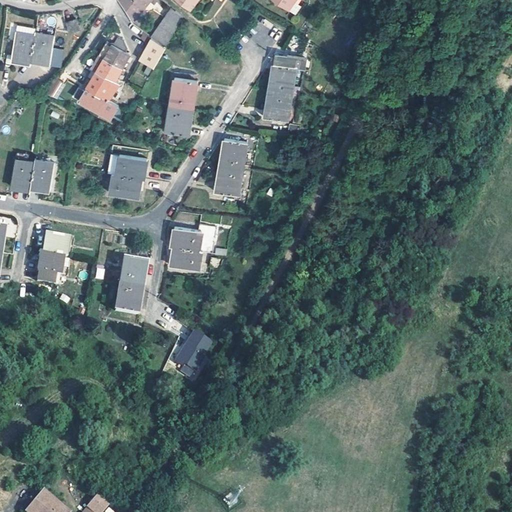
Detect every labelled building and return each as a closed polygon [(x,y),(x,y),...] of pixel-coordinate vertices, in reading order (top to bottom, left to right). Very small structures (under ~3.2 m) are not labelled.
[(157,0),(119,0),(126,10),(129,13),(132,16),(136,15),(149,1),(154,5),(157,0)] [(276,0),(289,9),(295,0),(276,0)] [(151,37),(152,38),(165,48),(183,17),(172,9),(160,25),(151,37)] [(78,29),(76,19),(67,20),(68,31),(78,29)] [(30,60),(34,32),(35,26),(8,22),(6,38),(13,39),(10,59),(30,62),(30,60)] [(53,34),(34,32),(30,60),(50,62),(52,47),(53,34)] [(153,68),(165,48),(152,38),(139,59),(153,68)] [(123,40),(118,39),(115,45),(106,40),(100,50),(104,52),(103,56),(99,54),(95,60),(99,62),(90,78),(83,90),(78,88),(74,95),(79,98),(112,114),(118,104),(108,98),(117,85),(121,80),(116,77),(129,54),(123,40)] [(63,49),(52,47),(50,62),(61,64),(63,49)] [(273,65),(269,90),(291,94),(295,69),(304,70),(306,59),(277,54),(274,65),(273,65)] [(99,62),(95,60),(86,75),(90,78),(99,62)] [(67,82),(58,77),(47,88),(59,96),(67,82)] [(174,78),(170,104),(192,107),(197,81),(174,78)] [(289,108),(291,94),(269,90),(264,117),(286,120),(289,108)] [(191,114),(192,107),(170,104),(165,131),(188,135),(191,114)] [(297,127),(288,126),(287,136),(295,137),(297,127)] [(219,165),(241,169),(246,142),(223,138),(220,161),(219,165)] [(15,150),(14,158),(25,160),(26,152),(15,150)] [(115,174),(140,178),(142,178),(145,158),(118,153),(115,174)] [(29,186),(33,161),(25,160),(14,158),(9,186),(29,189),(29,186)] [(34,158),(33,161),(29,186),(49,190),(53,162),(34,158)] [(241,169),(219,165),(215,192),(237,196),(239,186),(241,169)] [(140,178),(115,174),(112,173),(109,192),(137,197),(140,178)] [(172,247),(200,252),(211,254),(216,228),(198,225),(197,231),(173,227),(170,247),(172,247)] [(44,233),(41,253),(61,256),(63,256),(67,236),(44,233)] [(197,271),(200,252),(172,247),(169,266),(197,271)] [(58,275),(61,256),(41,253),(38,252),(35,272),(36,272),(57,275),(58,275)] [(209,265),(217,268),(220,260),(212,257),(209,265)] [(117,286),(140,289),(144,262),(122,259),(117,286)] [(97,267),(95,278),(103,279),(105,268),(97,267)] [(57,275),(36,272),(35,282),(56,285),(57,275)] [(140,289),(117,286),(113,312),(135,317),(138,298),(140,289)] [(207,345),(190,334),(183,346),(185,347),(179,355),(177,354),(170,365),(178,370),(181,366),(191,373),(201,359),(199,358),(207,345)] [(178,370),(176,373),(186,380),(191,373),(181,366),(178,370)] [(69,510),(42,489),(25,509),(28,511),(67,511),(68,511),(69,510)] [(97,511),(108,500),(97,491),(87,504),(96,511),(97,511)]
